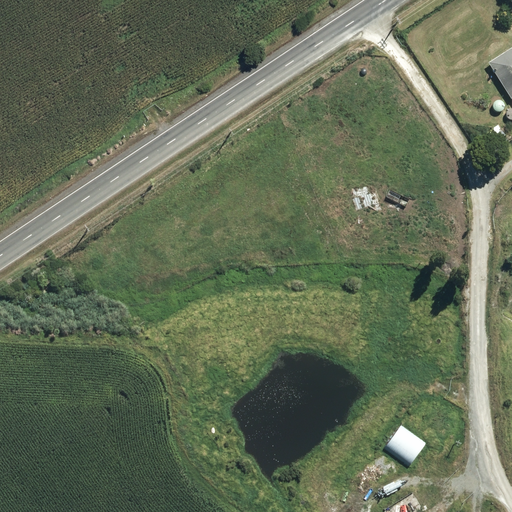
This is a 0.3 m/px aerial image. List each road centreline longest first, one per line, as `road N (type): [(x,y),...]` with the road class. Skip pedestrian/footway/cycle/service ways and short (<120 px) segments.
road 1 (unknown): [(365,11),(462,157),(462,426),(465,445),(511,504)]
road 2 (tertiary): [(383,0),(0,254)]
